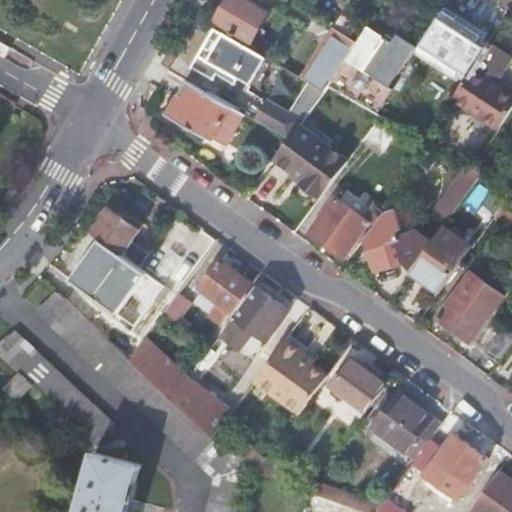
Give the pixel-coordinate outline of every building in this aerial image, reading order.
[(270,13),(247,0),(228,0),(217,21),(253,42),(270,13)] [(481,36),(443,12),(420,47),(459,71),(481,36)] [(360,23),(343,14),(337,24),(354,33),(360,23)] [(392,41),(368,26),(359,41),(329,85),(329,86),(377,113),(393,89),(389,85),(415,46),(396,35),(392,41)] [(253,84),(268,58),(216,28),(194,66),(217,79),(220,74),(238,84),(241,78),(253,84)] [(325,82),(329,85),(359,41),(335,28),(311,65),(328,77),(325,82)] [(454,98),(502,129),(511,113),(511,94),(495,83),(511,57),(492,44),(476,70),(474,69),(454,98)] [(214,141),(233,107),(186,81),(172,107),(178,111),(174,119),(214,141)] [(255,119),(290,139),(299,125),(304,119),(266,99),(255,119)] [(172,107),(167,115),(174,119),(178,111),(172,107)] [(222,146),(241,111),(233,107),(214,141),(222,146)] [(383,154),(401,127),(383,116),(364,142),(383,154)] [(299,125),(290,139),(275,159),(304,179),(301,183),(322,198),(349,162),(299,125)] [(482,173),(476,170),(467,165),(453,186),(467,195),(472,187),(482,173)] [(497,213),(505,202),(482,173),(472,187),(474,189),(494,216),(497,213)] [(437,208),(451,217),(467,195),(453,186),(437,208)] [(366,237),(383,214),(385,211),(375,204),(365,218),(336,197),(311,232),(350,260),(366,237)] [(509,230),(511,227),(511,212),(505,202),(497,213),(509,230)] [(92,232),(101,239),(123,254),(141,228),(110,206),(92,232)] [(407,260),(414,269),(433,242),(418,231),(400,236),(398,230),(402,229),(395,209),(383,214),(366,237),(377,270),(407,260)] [(473,246),(444,226),(433,242),(414,269),(412,271),(430,283),(435,276),(446,284),(473,246)] [(137,326),(166,286),(123,254),(101,239),(72,278),(137,326)] [(253,282),(222,258),(201,286),(221,300),(212,312),(224,321),(253,282)] [(504,295),(471,271),(438,317),(470,341),(504,295)] [(290,309),(258,285),(222,334),(242,348),(255,329),(269,339),(290,309)] [(241,511),(246,467),(245,466),(240,462),(224,447),(215,438),(173,400),(131,360),(57,291),(38,309),(215,477),(206,511),(241,511)] [(57,291),(131,360),(131,359),(58,291),(57,291)] [(180,322),(194,301),(181,292),(179,295),(166,312),(180,322)] [(498,361),(511,341),(511,331),(503,326),(485,352),(498,361)] [(114,422),(16,330),(0,345),(0,352),(21,372),(7,387),(19,399),(33,384),(96,442),(114,422)] [(257,358),(269,339),(256,332),(244,351),(257,358)] [(308,349),(290,335),(287,340),(305,353),(308,349)] [(192,376),(147,338),(131,359),(131,360),(173,400),(192,376)] [(330,376),(313,364),(303,356),(305,353),(287,340),(256,382),(302,414),(330,376)] [(216,351),(212,348),(199,365),(203,368),(216,351)] [(305,353),(303,356),(313,364),(316,360),(305,353)] [(387,383),(354,358),(337,381),(370,406),(387,383)] [(237,408),(192,376),(173,400),(215,438),(220,432),(237,408)] [(375,427),(417,459),(425,448),(443,423),(400,392),(395,399),(386,393),(370,415),(379,421),(375,427)] [(277,429),(250,410),(233,434),(259,453),(277,429)] [(489,457),(443,423),(425,448),(471,482),(489,457)] [(220,432),(215,438),(224,447),(229,439),(220,432)] [(80,511),(128,511),(142,463),(97,451),(80,511)] [(245,466),(260,472),(266,464),(246,454),(240,462),(245,466)] [(301,469),(270,458),(266,464),(260,472),(295,485),(299,473),(301,469)] [(299,473),(295,485),(315,492),(323,481),(299,473)] [(511,511),(511,485),(497,475),(473,508),(478,511),(511,511)] [(323,481),(315,492),(366,511),(379,511),(386,502),(323,481)] [(366,511),(315,492),(302,511),(366,511)] [(379,511),(405,511),(388,500),(386,502),(379,511)]
